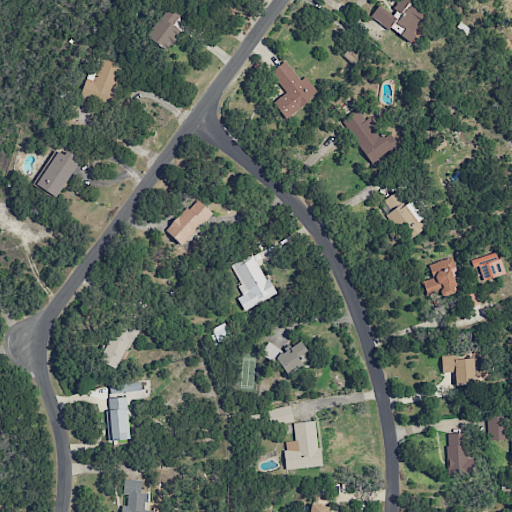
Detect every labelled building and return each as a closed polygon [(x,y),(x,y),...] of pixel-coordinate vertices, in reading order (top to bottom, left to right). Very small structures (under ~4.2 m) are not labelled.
[(411,43),(416,36),(414,35),(428,12),(409,0),(399,0),(391,14),(378,5),(370,17),(411,43)] [(166,51),(180,30),(160,16),(146,37),(166,51)] [(121,65),(102,58),(96,75),(88,72),(80,96),(107,105),(121,65)] [(287,119),(318,92),(305,77),(301,80),(284,61),(270,73),(286,92),(273,104),(287,119)] [(390,134),(381,141),(358,108),(341,120),(372,166),(399,147),(390,134)] [(56,197),(79,161),(65,152),(63,155),(55,150),(33,182),(56,197)] [(408,240),(427,225),(399,188),(383,201),(391,211),(388,213),(408,240)] [(212,213),(196,198),(166,231),(182,246),(212,213)] [(482,280),(503,275),(498,253),(478,257),(482,280)] [(243,310),(273,296),(255,254),(230,264),(244,295),(237,298),(243,310)] [(440,296),(462,290),(453,257),(428,264),(432,278),(422,281),(426,295),(439,292),(440,296)] [(462,295),(468,309),(481,303),(474,289),(462,295)] [(116,369),(126,348),(108,340),(98,361),(116,369)] [(292,373),(300,361),(299,361),(306,347),(297,342),(293,348),(287,345),(284,352),(267,342),(261,355),(292,373)] [(474,357),(441,358),(442,373),(454,372),(454,385),(474,385),(474,357)] [(106,399),(110,441),(130,439),(125,397),(106,399)] [(266,410),(270,427),(294,422),(289,405),(266,410)] [(487,440),(508,440),(507,414),(486,415),(487,440)] [(320,466),(316,420),(293,423),(295,440),(283,442),(286,470),(320,466)] [(446,434),(448,476),(472,475),(472,459),(467,459),(466,433),(446,434)] [(141,480),(124,479),(123,495),(127,495),(127,506),(121,505),(120,511),(154,511),(154,510),(148,510),(149,493),(140,493),(141,480)]
